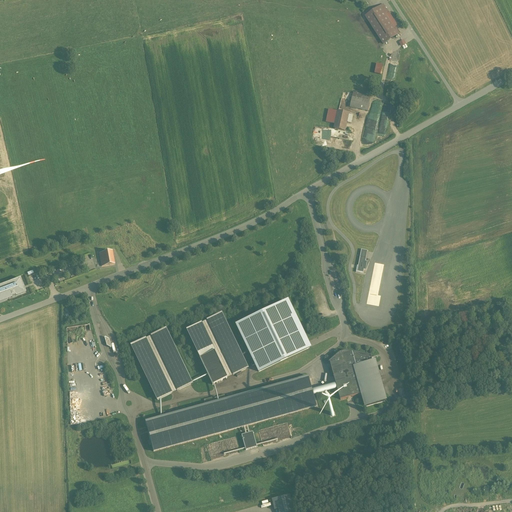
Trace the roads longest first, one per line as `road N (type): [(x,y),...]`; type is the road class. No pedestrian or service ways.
road 1 (unclassified): [(459,105),(244,226),(0,318)]
road 2 (unclassified): [(391,0),(459,105)]
